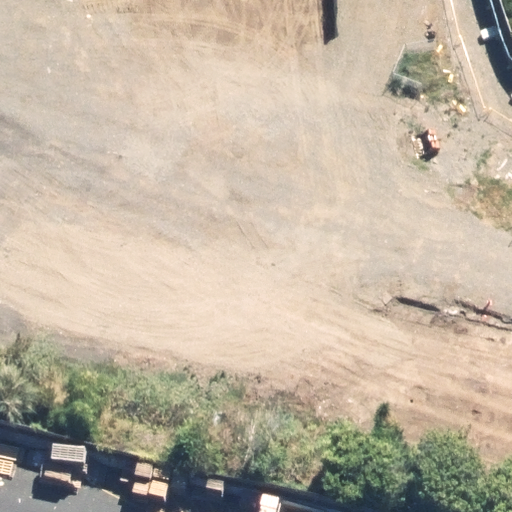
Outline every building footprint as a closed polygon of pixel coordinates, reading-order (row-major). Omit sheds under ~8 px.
[(0,0),(0,97),(62,111),(85,0),(0,0)] [(302,0),(190,0),(168,88),(273,114),(302,0)] [(404,0),(321,0),(341,72),(418,51),(404,0)] [(380,323),(159,188),(106,276),(326,410),(380,323)] [(29,238),(0,232),(0,334),(10,337),(29,238)] [(456,268),(444,267),(440,300),(415,297),(401,420),(511,432),(511,327),(509,327),(511,302),(511,239),(460,234),(456,268)] [(59,305),(49,355),(98,365),(109,315),(59,305)]
